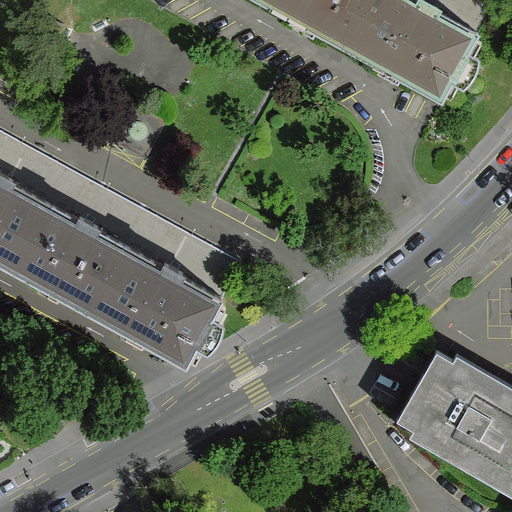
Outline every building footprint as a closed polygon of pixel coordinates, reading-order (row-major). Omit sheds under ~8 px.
[(259,0),(273,7),(443,99),(454,80),(465,86),(474,75),(480,59),(467,53),(479,30),(440,8),(444,1),(441,0),(259,0)] [(440,8),(479,30),(495,0),(441,0),(444,1),(440,8)] [(167,122),(133,103),(112,141),(146,160),(167,122)] [(183,275),(223,297),(241,263),(0,132),(0,164),(18,174),(13,183),(77,217),(81,211),(101,222),(96,231),(161,266),(165,258),(186,269),(183,275)] [(0,261),(16,270),(187,364),(198,345),(209,350),(218,339),(224,322),(212,316),(223,297),(183,275),(186,269),(165,258),(161,266),(96,231),(101,222),(81,211),(77,217),(13,183),(18,174),(0,164),(0,261)] [(414,428),(411,434),(511,492),(511,383),(458,352),(455,359),(438,349),(398,419),(414,428)] [(42,444),(58,435),(15,406),(0,427),(0,434),(20,448),(27,453),(42,444)]
